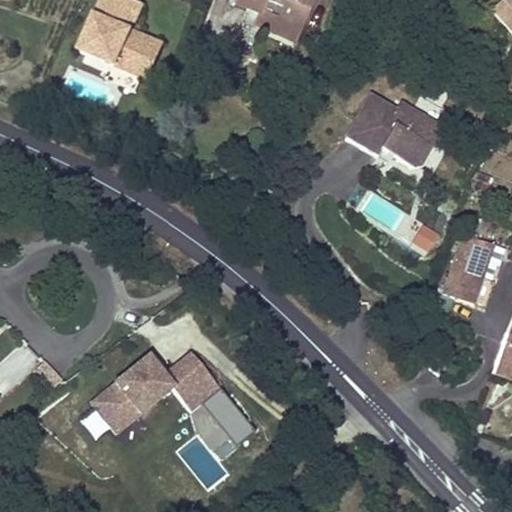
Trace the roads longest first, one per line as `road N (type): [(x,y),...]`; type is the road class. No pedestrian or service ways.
road 1 (tertiary): [(0,130),(139,194),(191,230),(328,350),(477,511)]
road 2 (residential): [(0,287),(53,345),(86,332),(105,299),(92,258),(58,248),(18,266)]
